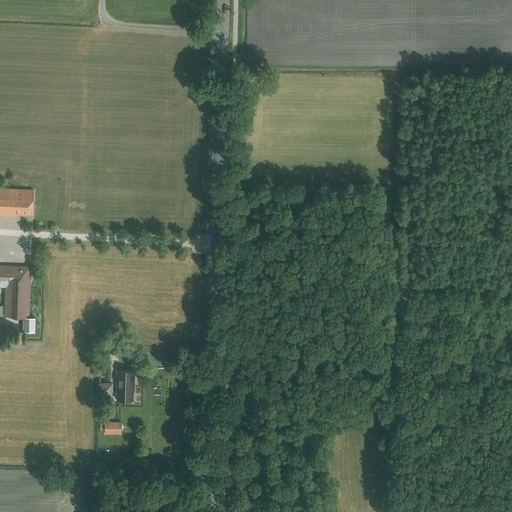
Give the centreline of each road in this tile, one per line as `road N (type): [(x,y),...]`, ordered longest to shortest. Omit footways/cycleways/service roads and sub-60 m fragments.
road 1 (secondary): [(209,511),(222,0)]
road 2 (track): [(409,74),(399,501)]
road 3 (track): [(215,286),(511,285)]
